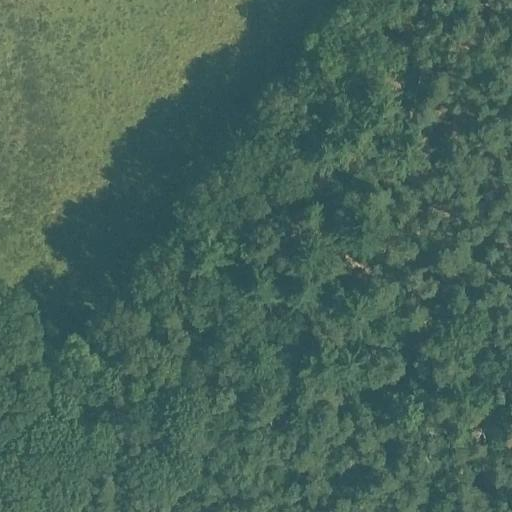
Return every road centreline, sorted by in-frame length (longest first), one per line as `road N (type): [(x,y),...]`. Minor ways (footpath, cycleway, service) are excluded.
road 1 (track): [(440,377),(268,431),(186,442),(128,426),(0,346)]
road 2 (track): [(440,377),(500,362),(507,340),(499,322),(385,267),(268,193)]
